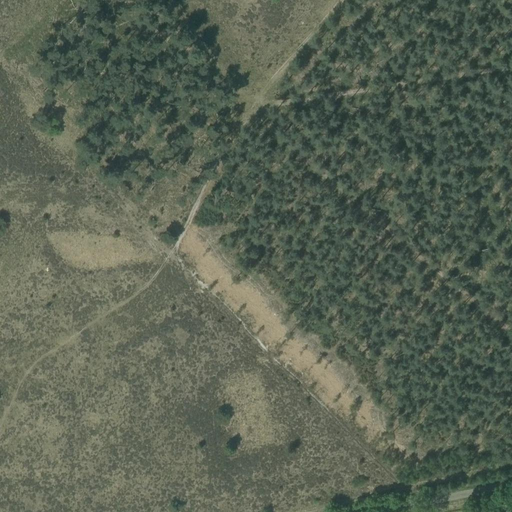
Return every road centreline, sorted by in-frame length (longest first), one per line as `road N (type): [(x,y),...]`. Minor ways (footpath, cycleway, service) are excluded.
road 1 (track): [(420,503),(174,249),(247,106),(343,0)]
road 2 (track): [(247,106),(511,332)]
road 3 (track): [(511,68),(247,106)]
road 4 (unclassified): [(375,511),(511,485)]
road 5 (track): [(511,182),(493,318)]
